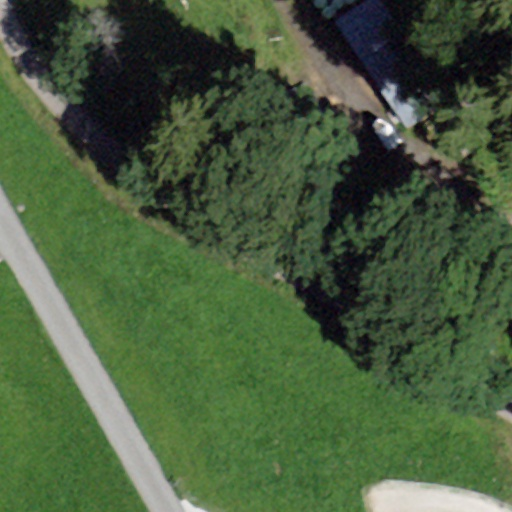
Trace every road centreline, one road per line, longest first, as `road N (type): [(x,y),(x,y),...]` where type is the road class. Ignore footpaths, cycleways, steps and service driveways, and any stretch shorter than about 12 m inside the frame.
road 1 (track): [(0,4),(50,84),(511,411)]
road 2 (residential): [(0,223),(167,511)]
